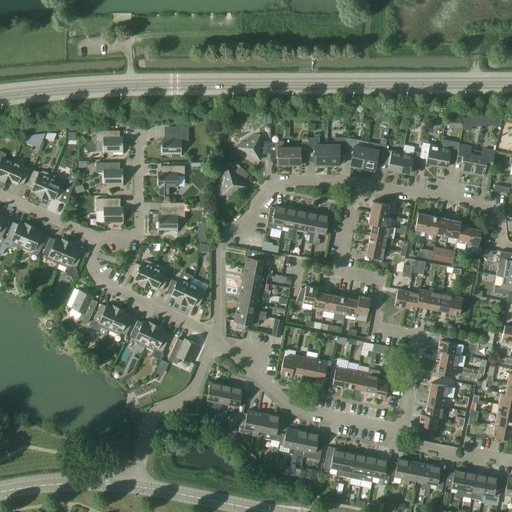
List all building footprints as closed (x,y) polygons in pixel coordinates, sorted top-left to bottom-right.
[(409,120),(408,129),(414,130),(416,122),(409,120)] [(188,144),(188,127),(177,127),(177,133),(164,134),(164,140),(161,140),(161,157),(171,157),(171,155),(181,154),(181,144),(188,144)] [(113,155),(123,155),(123,138),(120,138),(120,131),(96,132),(96,142),(103,142),(103,152),(113,152),(113,155)] [(25,136),(23,141),(39,148),(45,133),(25,136)] [(327,165),(327,145),(320,145),(319,134),(314,134),(314,138),(308,137),(308,139),(308,144),(308,152),(315,152),(315,165),(327,165)] [(270,154),(270,143),(270,142),(264,142),(252,135),(241,141),(241,155),(252,161),(264,154),(270,154)] [(339,154),(346,154),(345,138),(334,138),(335,146),(327,145),(327,165),(339,165),(339,154)] [(362,168),(366,148),(354,146),(355,139),(346,138),(345,138),(346,154),(352,155),(350,166),(362,168)] [(308,152),(308,144),(308,139),(302,139),(302,143),(300,143),(300,148),(289,148),(289,166),(301,166),(301,156),(308,156),(308,152)] [(289,166),(289,148),(284,148),(283,141),(278,141),(276,143),(270,143),(270,154),(270,156),(277,156),(277,166),(289,166)] [(366,148),(362,168),(374,171),(377,157),(383,158),(384,150),(385,146),(380,145),(380,144),(374,143),(372,150),(366,148)] [(436,167),(440,147),(430,145),(423,143),(421,150),(428,151),(426,163),(432,164),(431,166),(436,167)] [(471,174),(476,151),(471,149),(471,146),(460,144),(459,145),(458,150),(457,156),(457,158),(456,164),(462,165),(460,171),(462,172),(462,174),(468,175),(469,173),(471,174)] [(457,156),(458,150),(453,149),(440,147),(436,167),(441,168),(442,166),(448,167),(450,156),(457,158),(457,156)] [(482,152),(476,151),(471,174),(473,174),(474,176),(480,177),(481,176),(483,176),(484,169),(491,171),(495,151),(482,148),(482,152)] [(399,171),(402,154),(384,150),(383,158),(382,161),(390,162),(389,169),(399,171)] [(410,170),(417,172),(421,153),(414,151),(413,156),(402,154),(399,171),(409,173),(410,170)] [(0,179),(5,182),(13,162),(2,157),(1,161),(0,161),(0,179)] [(17,183),(23,186),(28,173),(23,171),(24,167),(13,162),(5,182),(11,184),(12,183),(17,185),(17,183)] [(103,174),(103,184),(123,184),(123,170),(120,170),(120,163),(96,163),(96,174),(103,174)] [(158,187),(159,196),(170,196),(170,187),(177,187),(177,177),(184,177),(184,166),(160,166),(161,173),(157,173),(158,187)] [(220,187),(230,197),(241,193),(244,180),(249,175),(239,167),(235,171),(222,176),(220,187)] [(42,198),(52,175),(43,171),(39,173),(34,171),(27,187),(32,190),(31,191),(37,193),(36,195),(42,198)] [(54,199),(66,204),(73,186),(61,181),(59,178),(52,175),(42,198),(48,200),(48,198),(54,201),(54,199)] [(506,194),(508,194),(510,188),(495,186),(494,191),(506,194)] [(103,212),(103,222),(123,222),(123,208),(120,208),(120,199),(96,199),(96,212),(103,212)] [(372,202),(370,213),(387,216),(389,205),(372,202)] [(281,231),(286,208),(275,206),(274,209),(270,208),(266,227),(281,231)] [(290,240),(296,211),(286,208),(281,231),(282,231),(283,226),(289,227),(288,233),(285,232),(284,239),(290,240)] [(158,216),(158,230),(177,230),(177,220),(184,219),(184,209),(161,209),(161,216),(158,216)] [(303,230),(307,213),(296,211),(290,240),(298,241),(299,235),(296,234),(297,229),(303,230)] [(308,243),(312,244),(318,215),(307,213),(303,230),(304,230),(303,235),(309,236),(308,243)] [(368,224),(372,225),(372,224),(385,226),(387,216),(370,213),(368,224)] [(425,233),(429,216),(418,214),(414,231),(425,233)] [(0,236),(2,238),(9,221),(4,219),(4,217),(0,215),(0,236)] [(312,244),(318,245),(320,239),(317,238),(318,233),(325,235),(328,217),(318,215),(312,244)] [(425,233),(436,235),(439,218),(429,216),(425,233)] [(436,235),(447,237),(450,220),(439,218),(436,235)] [(456,243),(456,244),(461,222),(450,220),(447,237),(457,239),(456,243)] [(13,245),(21,249),(31,226),(25,224),(24,225),(19,223),(18,225),(13,222),(6,239),(11,241),(13,245)] [(456,244),(467,246),(470,228),(460,226),(461,222),(456,244)] [(372,225),(370,235),(393,239),(394,233),(405,235),(406,230),(400,229),(385,226),(372,224),(372,225)] [(33,250),(39,253),(46,236),(41,234),(41,232),(36,230),(37,229),(31,226),(21,249),(30,252),(33,250)] [(467,246),(477,248),(481,230),(470,228),(467,246)] [(370,235),(368,245),(385,249),(386,244),(392,245),(393,239),(370,235)] [(50,261),(58,264),(68,242),(62,239),(61,241),(56,239),(55,240),(50,238),(43,255),(49,257),(50,261)] [(263,241),(261,250),(277,253),(279,246),(272,245),(272,243),(263,241)] [(70,266),(76,269),(83,252),(77,250),(78,248),(73,246),(74,244),(68,242),(58,264),(66,268),(70,266)] [(365,256),(383,260),(385,249),(368,245),(365,256)] [(481,257),(493,260),(495,251),(483,248),(481,257)] [(246,258),(244,269),(271,274),(272,274),(268,273),(269,269),(262,268),(264,261),(267,262),(269,254),(251,251),(249,259),(246,258)] [(503,277),(511,278),(511,253),(500,251),(496,275),(503,277)] [(138,284),(144,287),(155,264),(146,260),(142,262),(141,266),(135,263),(129,276),(135,278),(134,280),(139,282),(138,284)] [(157,288),(162,291),(168,278),(162,276),(164,272),(163,267),(155,264),(144,287),(150,289),(151,288),(156,290),(157,288)] [(404,265),(401,276),(410,278),(412,266),(404,265)] [(244,269),(242,279),(260,283),(266,284),(267,277),(271,278),(271,274),(244,269)] [(511,290),(511,278),(503,277),(501,288),(495,286),(494,293),(508,296),(509,290),(511,290)] [(181,303),(190,284),(179,279),(177,282),(171,280),(166,293),(171,295),(170,297),(175,299),(175,301),(181,303)] [(264,295),(266,284),(260,283),(242,279),(240,290),(264,295)] [(193,305),(198,308),(206,291),(190,284),(181,303),(186,306),(187,304),(192,307),(193,305)] [(296,302),(312,305),(314,305),(316,292),(317,292),(317,289),(306,286),(305,289),(301,288),(296,302)] [(63,289),(61,293),(62,296),(66,298),(69,289),(65,287),(63,289)] [(263,298),(264,295),(240,290),(238,301),(256,304),(257,297),(263,298)] [(394,307),(405,309),(408,292),(398,290),(394,307)] [(416,311),(420,290),(419,290),(418,294),(408,292),(405,309),(416,311)] [(417,307),(427,309),(430,292),(420,290),(416,311),(417,307)] [(78,320),(87,324),(97,302),(91,299),(93,297),(80,291),(71,309),(81,313),(78,320)] [(312,309),(323,311),(327,294),(317,292),(316,292),(314,305),(312,305),(312,309)] [(427,309),(437,311),(441,294),(430,292),(427,309)] [(323,311),(334,313),(337,296),(327,294),(323,311)] [(437,311),(448,313),(451,296),(441,294),(437,311)] [(334,313),(344,316),(347,298),(337,296),(334,313)] [(448,313),(459,315),(462,299),(451,296),(448,313)] [(354,318),(356,314),(366,316),(370,299),(358,297),(357,300),(358,301),(354,318)] [(344,316),(354,318),(358,301),(357,300),(347,298),(344,316)] [(238,301),(236,311),(265,317),(266,312),(255,310),(256,304),(238,301)] [(100,327),(108,331),(119,309),(113,306),(112,308),(107,305),(106,307),(101,304),(93,321),(99,323),(100,327)] [(120,333),(126,336),(133,319),(128,317),(129,315),(124,313),(124,311),(119,309),(108,331),(116,334),(120,333)] [(252,325),(257,326),(258,319),(265,320),(265,317),(236,311),(234,322),(252,325)] [(271,336),(280,338),(284,320),(274,318),(271,336)] [(137,344),(145,347),(155,325),(149,323),(148,324),(143,322),(142,324),(137,321),(130,337),(136,340),(137,344)] [(157,350),(162,352),(170,336),(164,334),(165,332),(160,330),(161,328),(155,325),(145,347),(153,351),(157,350)] [(511,345),(511,344),(511,327),(505,326),(501,343),(511,345)] [(486,343),(492,345),(495,333),(488,331),(486,343)] [(456,344),(457,338),(443,335),(442,341),(456,344)] [(167,361),(176,365),(179,358),(189,363),(198,345),(184,339),(183,342),(177,339),(167,361)] [(454,355),(454,354),(456,344),(439,341),(437,351),(438,352),(454,355)] [(373,348),(372,352),(376,353),(376,354),(383,355),(384,347),(377,345),(374,345),(373,346),(373,348)] [(441,353),(439,363),(456,366),(458,355),(454,354),(454,355),(438,352),(441,353)] [(302,375),(306,358),(295,356),(294,360),(292,373),(302,375)] [(291,377),(292,373),(294,360),(283,358),(280,375),(291,377)] [(302,375),(313,377),(316,360),(306,358),(302,375)] [(162,360),(157,370),(164,373),(168,363),(162,360)] [(313,377),(324,379),(327,362),(316,360),(313,377)] [(133,371),(136,365),(130,363),(128,369),(133,371)] [(437,374),(454,377),(456,366),(439,363),(437,374)] [(486,380),(492,382),(495,366),(489,365),(486,380)] [(332,385),(343,387),(346,370),(335,368),(332,385)] [(367,374),(364,391),(374,393),(377,380),(378,380),(380,371),(369,369),(368,374),(367,374)] [(343,387),(353,389),(357,372),(346,370),(343,387)] [(353,389),(364,391),(367,374),(357,372),(353,389)] [(377,380),(374,393),(373,397),(385,400),(388,382),(378,380),(377,380)] [(216,408),(221,385),(210,383),(207,400),(213,401),(212,408),(216,408)] [(431,383),(428,394),(446,398),(448,387),(431,383)] [(222,403),(228,404),(231,387),(221,385),(216,408),(215,414),(219,415),(222,403)] [(242,389),(231,387),(228,404),(226,411),(234,413),(233,418),(240,420),(241,414),(242,414),(246,395),(241,394),(241,392),(242,389)] [(428,394),(426,405),(444,408),(446,398),(428,394)] [(498,405),(511,407),(511,396),(504,395),(504,394),(500,394),(498,405)] [(424,415),(438,418),(442,419),(444,408),(426,405),(424,415)] [(496,415),(511,418),(511,407),(498,405),(496,415)] [(253,436),(258,413),(247,411),(246,414),(243,428),(250,430),(249,435),(253,436)] [(259,431),(265,433),(268,415),(258,413),(253,436),(258,437),(259,431)] [(424,436),(436,438),(438,429),(436,429),(438,418),(424,415),(421,414),(418,426),(426,427),(424,436)] [(276,435),(279,418),(268,415),(265,433),(264,439),(279,442),(280,436),(276,435)] [(494,426),(511,429),(511,422),(511,418),(496,415),(494,426)] [(491,437),(508,440),(511,429),(494,426),(491,437)] [(292,455),(297,431),(286,429),(285,435),(281,434),(280,436),(279,442),(278,446),(282,446),(282,447),(289,448),(288,454),(292,455)] [(308,434),(297,431),(292,455),(290,463),(295,464),(297,457),(303,458),(308,434)] [(318,436),(308,434),(303,458),(319,461),(322,446),(316,445),(318,436)] [(340,476),(344,453),(334,451),(332,458),(325,457),(323,469),(330,470),(330,468),(337,469),(336,475),(340,476)] [(352,473),(355,455),(344,453),(340,476),(351,478),(352,473)] [(361,481),(365,457),(355,455),(352,473),(351,478),(361,481)] [(371,483),(376,459),(365,457),(361,481),(371,483)] [(378,484),(382,484),(383,479),(387,461),(376,459),(371,483),(373,477),(379,478),(378,484)] [(404,485),(409,461),(398,459),(394,477),(401,478),(399,484),(404,485)] [(416,481),(419,463),(409,461),(404,485),(408,486),(409,480),(416,481)] [(426,483),(429,465),(419,463),(416,481),(422,482),(421,488),(420,488),(419,495),(424,496),(425,488),(426,483)] [(436,489),(442,490),(445,474),(439,473),(440,467),(429,465),(426,483),(425,488),(429,489),(430,484),(436,485),(436,489)] [(456,495),(460,496),(465,472),(454,470),(451,487),(457,489),(456,495)] [(460,496),(471,498),(476,474),(465,472),(460,496)] [(471,498),(481,500),(486,477),(476,474),(471,498)] [(486,500),(492,502),(498,500),(502,482),(496,481),(497,479),(486,477),(481,500),(486,501),(486,500)] [(442,504),(449,506),(451,493),(445,492),(442,504)]
